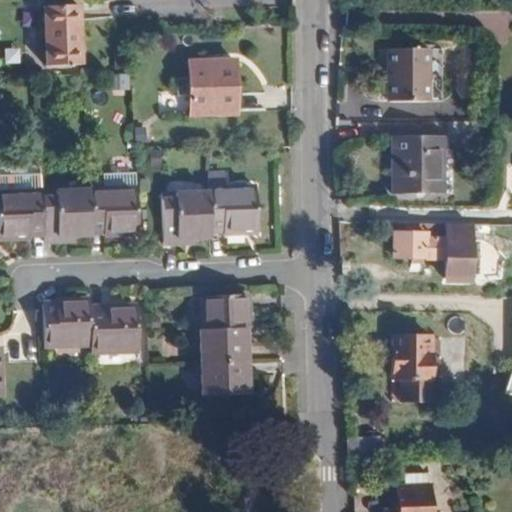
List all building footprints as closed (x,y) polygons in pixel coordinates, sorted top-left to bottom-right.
[(49,6),(52,65),(84,63),(81,5),(49,6)] [(390,47),(390,68),(391,68),(427,67),(428,48),(390,47)] [(190,61),(192,114),(237,113),(235,60),(190,61)] [(391,68),(392,100),(427,101),(427,98),(427,67),(391,68)] [(127,89),(126,74),(109,75),(110,90),(127,89)] [(392,138),(394,196),(445,194),(443,137),(392,138)] [(111,174),(112,189),(140,188),(139,172),(111,174)] [(0,179),(0,192),(25,192),(23,179),(0,179)] [(214,192),(216,233),(249,232),(249,229),(264,228),(262,187),(214,188),(214,192)] [(92,190),(94,231),(98,231),(99,233),(141,232),(140,188),(112,189),(92,190)] [(45,191),(47,233),(47,240),(63,239),(63,235),(94,234),(94,231),(92,190),(45,191)] [(0,192),(0,237),(32,236),(31,233),(47,233),(45,191),(25,192),(0,192)] [(167,194),(169,241),(186,241),(186,237),(216,236),(216,233),(214,192),(167,194)] [(396,232),(395,255),(395,257),(448,258),(448,256),(449,223),(405,223),(405,225),(401,225),(400,232),(396,232)] [(449,223),(448,256),(448,258),(448,278),(474,278),(474,276),(473,240),(473,223),(449,223)] [(384,232),(383,255),(395,255),(396,232),(384,232)] [(206,297),(208,332),(252,330),(251,294),(206,297)] [(44,311),(46,347),(93,344),(91,311),(91,300),(58,302),(58,305),(44,306),(44,311)] [(91,311),(93,344),(94,352),(144,349),(141,306),(108,308),(108,311),(91,311)] [(431,378),(432,313),(432,311),(393,310),(392,379),(393,379),(430,380),(431,378)] [(432,313),(431,378),(440,379),(441,314),(432,313)] [(208,332),(209,365),(254,363),(252,330),(208,332)] [(511,360),(501,393),(511,396),(511,360)] [(209,365),(210,399),(255,398),(254,363),(209,365)] [(440,402),(440,379),(431,378),(430,380),(393,379),(392,402),(440,402)] [(377,435),(348,437),(348,459),(380,456),(377,435)] [(396,486),(398,509),(384,510),(384,511),(430,511),(429,484),(396,486)]
